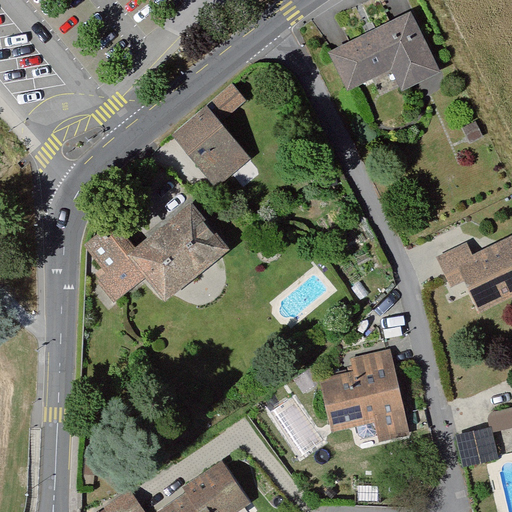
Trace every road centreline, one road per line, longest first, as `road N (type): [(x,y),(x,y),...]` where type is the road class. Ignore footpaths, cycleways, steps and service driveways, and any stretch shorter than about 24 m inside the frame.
road 1 (residential): [(82,185),(67,223),(60,287),(54,511)]
road 2 (residential): [(305,0),(134,131),(82,185)]
road 3 (unclassified): [(0,92),(82,185)]
